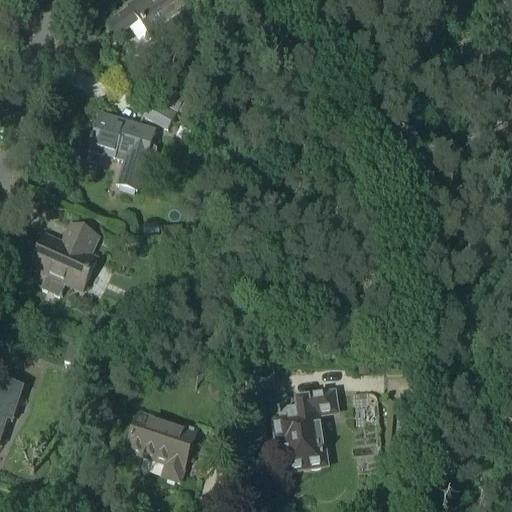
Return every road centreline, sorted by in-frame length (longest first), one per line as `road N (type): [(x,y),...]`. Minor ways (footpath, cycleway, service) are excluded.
road 1 (residential): [(0,167),(56,0)]
road 2 (track): [(396,511),(408,384)]
